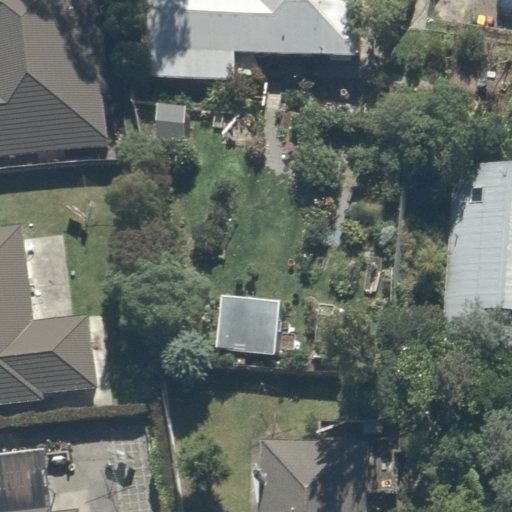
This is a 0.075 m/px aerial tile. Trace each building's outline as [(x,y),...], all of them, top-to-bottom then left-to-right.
[(0,0),(0,161),(116,150),(111,100),(117,99),(106,0),(0,0)] [(158,0),(155,92),(247,96),(249,58),(380,64),(383,0),(158,0)] [(511,169),(464,164),(444,369),(511,375),(511,169)] [(0,411),(52,406),(51,399),(105,394),(96,320),(42,326),(32,230),(0,234),(0,411)] [(285,303),(221,298),(216,363),(280,368),(285,303)] [(0,511),(81,511),(75,451),(0,460),(0,511)] [(395,511),(394,452),(260,457),(261,511),(395,511)]
